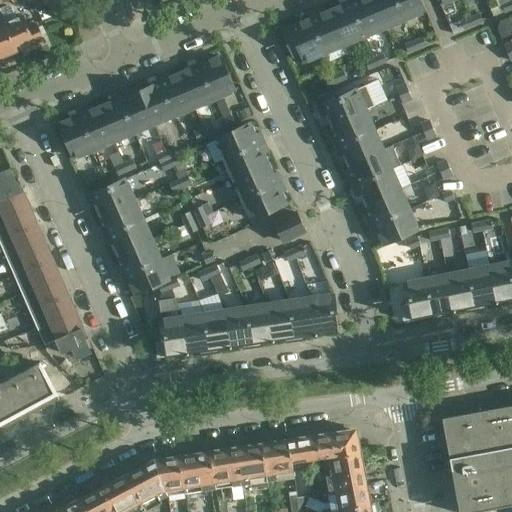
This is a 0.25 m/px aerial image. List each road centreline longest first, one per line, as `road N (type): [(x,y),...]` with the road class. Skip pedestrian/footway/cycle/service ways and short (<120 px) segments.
road 1 (residential): [(372,357),(353,271),(237,11)]
road 2 (residential): [(136,397),(11,100)]
road 3 (residential): [(142,434),(398,395)]
road 4 (residential): [(372,357),(136,397)]
road 5 (residential): [(0,509),(142,434)]
road 6 (residential): [(136,397),(0,464)]
road 7 (residential): [(511,329),(372,357)]
road 8 (residential): [(121,60),(237,11)]
